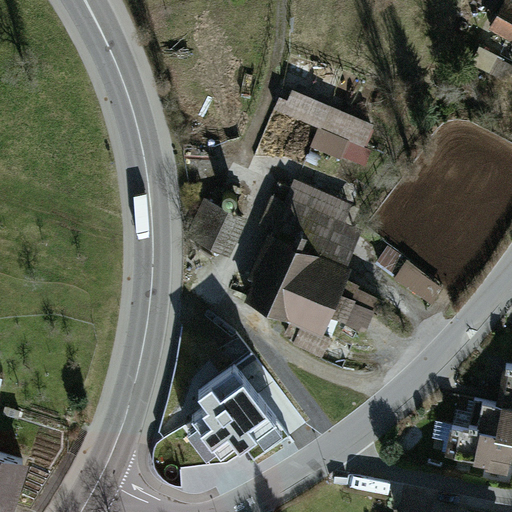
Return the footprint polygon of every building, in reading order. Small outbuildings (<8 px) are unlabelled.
[(511,0),(506,0),(497,17),(511,25),(511,0)] [(370,140),(381,115),(296,76),(283,104),(315,118),(307,136),(373,165),(382,146),(370,140)] [(349,202),(297,179),(244,298),(301,323),(293,342),(321,354),(330,333),(320,329),(334,298),(348,304),(357,285),(342,278),(348,265),(343,263),(357,230),(340,223),(349,202)] [(238,251),(254,215),(215,197),(198,234),(238,251)] [(441,286),(406,262),(396,276),(431,300),(441,286)] [(236,348),(213,338),(199,370),(221,379),(208,410),(250,428),(274,373),(233,356),(236,348)] [(511,394),(482,389),(477,419),(511,424),(511,394)] [(511,424),(477,419),(457,416),(452,446),(511,455),(511,424)] [(9,511),(27,455),(0,446),(0,511),(9,511)]
